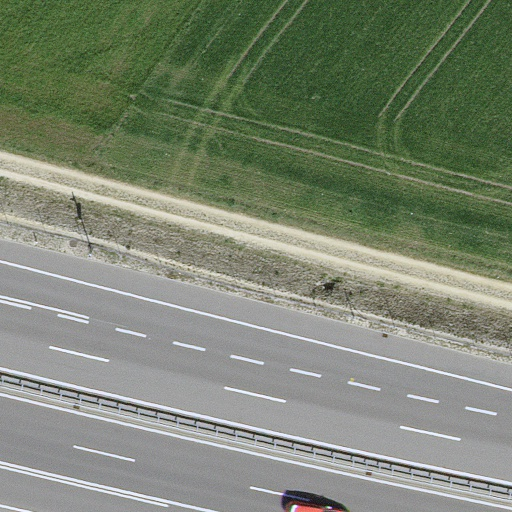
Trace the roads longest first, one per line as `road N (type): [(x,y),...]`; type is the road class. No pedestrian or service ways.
road 1 (track): [(0,128),(511,270)]
road 2 (motorway): [(511,449),(0,332)]
road 3 (motorway): [(0,431),(359,511)]
road 4 (motorway): [(0,446),(313,511)]
